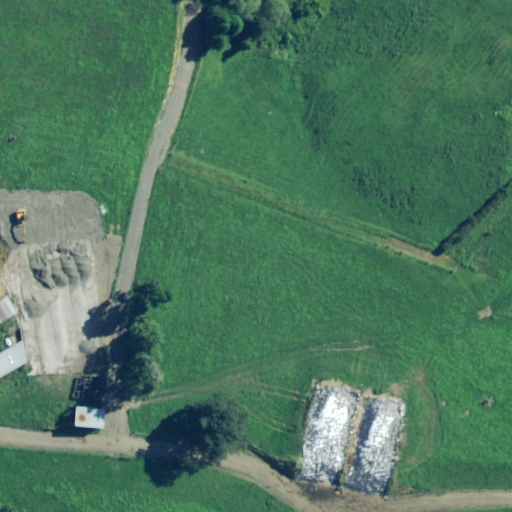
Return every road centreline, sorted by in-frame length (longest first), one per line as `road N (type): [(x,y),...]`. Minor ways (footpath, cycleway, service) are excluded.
road 1 (track): [(93,429),(138,151),(209,8),(205,0)]
road 2 (track): [(93,429),(511,490)]
